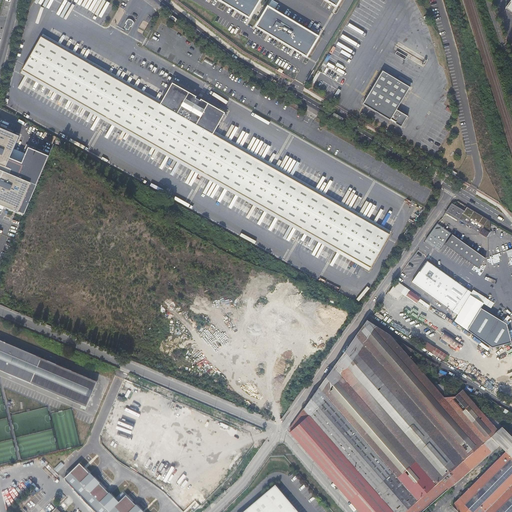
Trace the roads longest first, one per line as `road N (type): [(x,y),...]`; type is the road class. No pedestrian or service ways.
road 1 (residential): [(159,0),(235,58),(452,187)]
road 2 (residential): [(0,311),(279,431)]
road 3 (residential): [(279,431),(452,187)]
road 4 (unknown): [(362,315),(511,410)]
